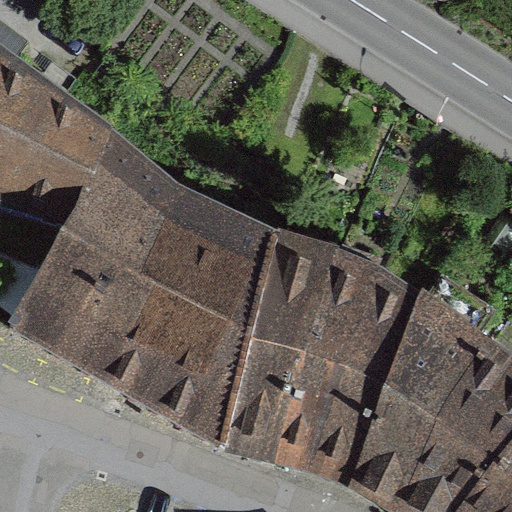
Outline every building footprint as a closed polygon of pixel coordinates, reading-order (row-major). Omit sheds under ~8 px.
[(0,62),(0,251),(2,253),(48,272),(119,153),(77,114),(0,62)] [(175,198),(119,153),(48,272),(12,329),(228,451),(278,249),(175,198)] [(335,264),(278,249),(228,451),(356,483),(422,306),(382,281),(335,264)] [(425,308),(422,306),(356,483),(403,511),(465,511),(511,457),(511,371),(474,342),(493,313),(442,282),(425,308)] [(511,511),(511,457),(465,511),(511,511)]
